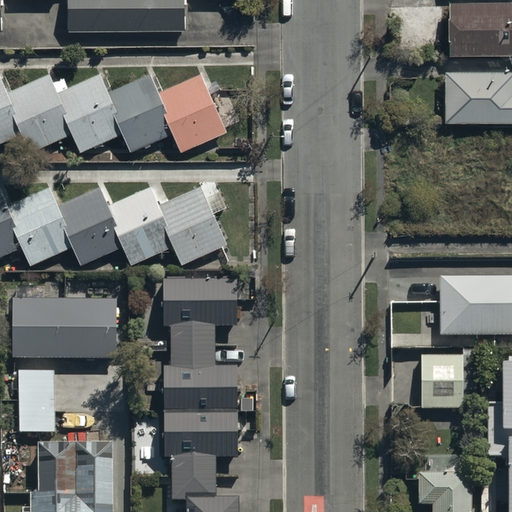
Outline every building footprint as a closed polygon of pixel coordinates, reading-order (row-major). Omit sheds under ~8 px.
[(186,0),(68,0),(69,25),(186,26),(186,0)] [(511,0),(447,0),(448,48),(511,46),(511,0)] [(511,67),(443,65),(441,116),(511,117),(511,88),(511,89),(511,67)] [(0,67),(0,137),(22,127),(32,149),(73,131),(80,147),(120,129),(130,150),(172,131),(179,146),(228,124),(202,66),(159,86),(151,68),(110,87),(101,67),(60,86),(51,68),(9,87),(0,67)] [(502,148),(469,148),(467,222),(511,222),(511,133),(502,134),(502,148)] [(3,181),(0,182),(0,251),(23,242),(30,260),(74,242),(81,259),(122,242),(129,259),(173,240),(181,260),(228,240),(215,208),(226,204),(218,184),(205,189),(201,179),(160,196),(153,178),(110,195),(104,181),(60,199),(53,182),(10,199),(3,181)] [(511,275),(441,276),(441,334),(511,333),(511,275)] [(237,511),(237,498),(217,499),(217,459),(237,459),(236,368),(216,368),(215,328),(236,328),(235,277),(162,277),(163,331),(170,331),(171,367),(162,367),(163,462),(173,462),(174,505),(186,504),(185,511),(237,511)] [(114,292),(12,293),(13,356),(114,355),(114,292)] [(462,351),(420,352),(421,406),(461,405),(461,402),(476,402),(476,369),(479,369),(479,347),(462,347),(462,351)] [(511,511),(511,357),(504,358),(503,428),(508,428),(509,511),(511,511)] [(54,366),(18,366),(19,430),(54,429),(54,366)] [(111,511),(113,438),(38,436),(37,484),(29,484),(28,511),(111,511)] [(470,511),(470,465),(416,466),(417,500),(431,500),(431,511),(470,511)]
